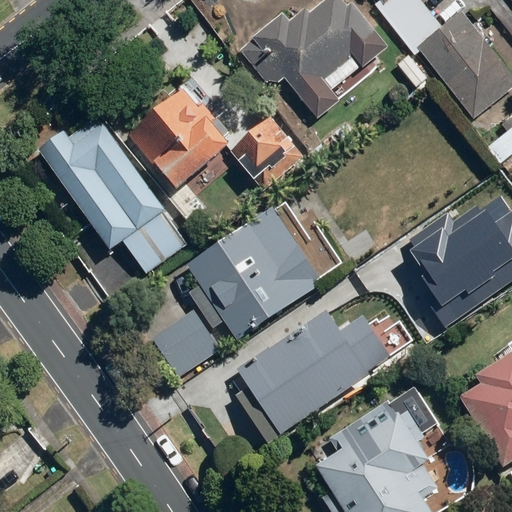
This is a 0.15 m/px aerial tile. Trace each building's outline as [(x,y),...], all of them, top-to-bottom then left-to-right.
[(369,66),(394,45),(356,0),(330,0),(300,26),(288,12),(243,50),(274,87),(289,74),(324,115),(348,95),(339,84),(366,62),(369,66)] [(427,0),(393,0),(389,3),(381,10),(416,54),(423,47),(449,27),(427,0)] [(511,92),(511,69),(467,13),(449,27),(423,47),(480,118),(511,92)] [(179,186),(239,141),(210,102),(203,107),(190,90),(137,130),(179,186)] [(104,111),(49,145),(111,246),(166,213),(104,111)] [(312,150),(279,114),(240,150),(273,186),(312,150)] [(511,156),(511,129),(491,147),(504,163),(511,156)] [(403,272),(445,330),(511,282),(511,209),(500,194),(454,226),(446,215),(407,243),(419,260),(403,272)] [(285,205),(190,268),(239,341),(334,278),(285,205)] [(192,246),(169,214),(129,242),(152,275),(192,246)] [(339,304),(241,372),(283,433),(382,365),(339,304)] [(184,375),(225,348),(199,310),(159,337),(184,375)] [(511,363),(481,381),(511,433),(511,363)] [(332,460),(360,511),(458,511),(406,418),(332,460)]
